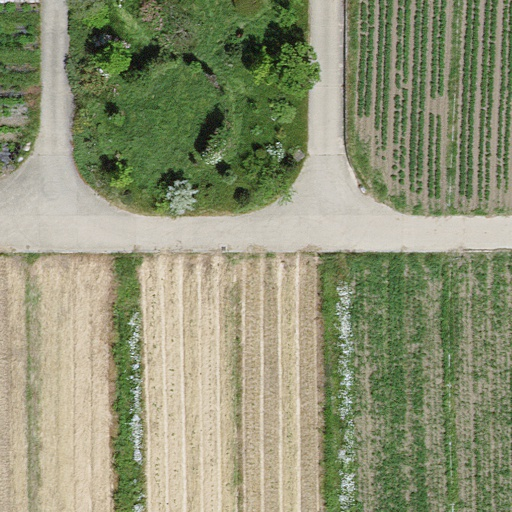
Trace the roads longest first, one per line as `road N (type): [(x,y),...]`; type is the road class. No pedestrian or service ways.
road 1 (track): [(511,234),(136,235),(57,216),(0,218)]
road 2 (track): [(330,234),(329,0)]
road 3 (track): [(57,216),(57,0)]
